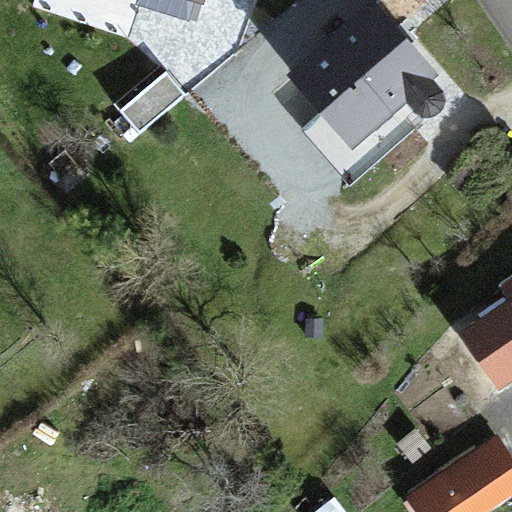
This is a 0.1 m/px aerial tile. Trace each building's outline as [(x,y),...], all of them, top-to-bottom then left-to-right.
[(415,93),(434,76),(439,73),(410,41),(379,5),(301,75),(321,98),(360,142),(364,139),(415,93)] [(446,90),(434,76),(415,93),(426,105),(439,106),(446,90)] [(426,105),(415,93),(364,139),(374,151),(426,105)] [(360,142),(321,98),(303,114),(352,170),(374,151),(364,139),(360,142)] [(511,307),(501,315),(504,319),(511,330),(511,307)] [(511,330),(504,319),(484,333),(511,374),(511,373),(511,330)] [(511,374),(484,333),(457,351),(485,392),(511,374)] [(463,483),(511,452),(511,450),(511,445),(506,436),(455,470),(463,483)] [(479,511),(483,511),(511,493),(511,453),(511,452),(463,483),(461,484),(479,511)]
